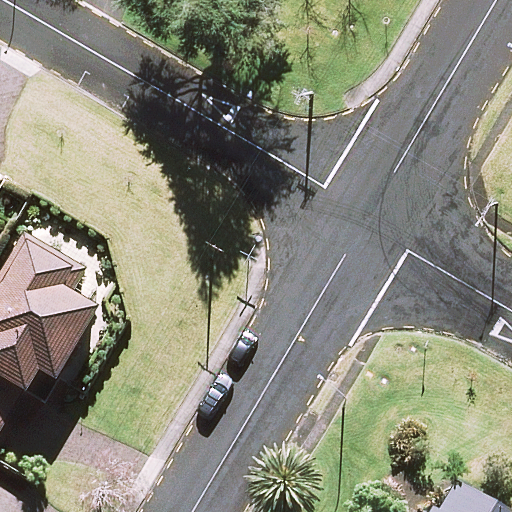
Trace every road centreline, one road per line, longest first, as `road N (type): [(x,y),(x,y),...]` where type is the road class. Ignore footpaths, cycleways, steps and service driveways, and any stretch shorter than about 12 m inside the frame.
road 1 (residential): [(4,0),(365,218)]
road 2 (residential): [(191,511),(365,218)]
road 3 (residential): [(365,218),(495,0)]
road 4 (residential): [(365,218),(511,312)]
